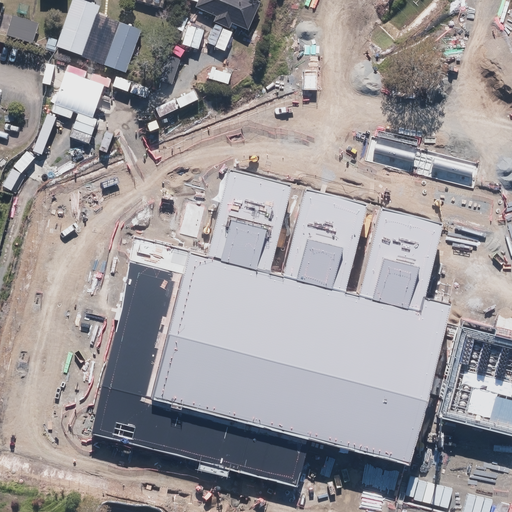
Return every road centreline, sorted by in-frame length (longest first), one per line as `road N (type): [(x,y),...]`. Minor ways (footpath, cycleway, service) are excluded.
road 1 (unknown): [(336,511),(50,444),(26,406),(31,349),(63,247),(254,125),(318,107),(396,104),(511,137)]
road 2 (unknown): [(488,215),(225,142)]
road 3 (unknown): [(495,134),(488,231),(511,274)]
